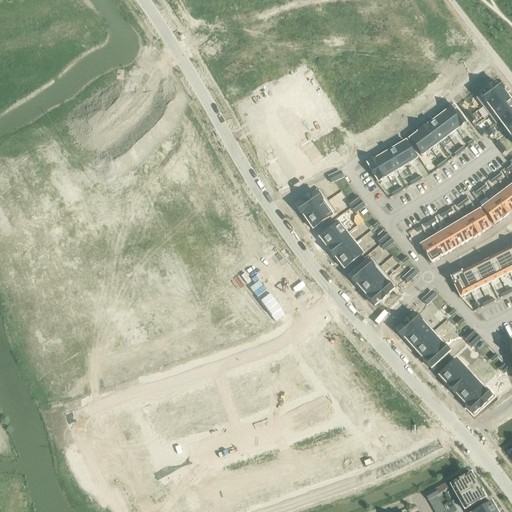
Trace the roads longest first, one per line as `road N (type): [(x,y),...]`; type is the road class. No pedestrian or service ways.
road 1 (residential): [(72,421),(283,342),(338,296)]
road 2 (residential): [(370,332),(511,495)]
road 3 (residential): [(345,167),(419,121),(494,56)]
road 4 (residential): [(345,167),(431,277)]
